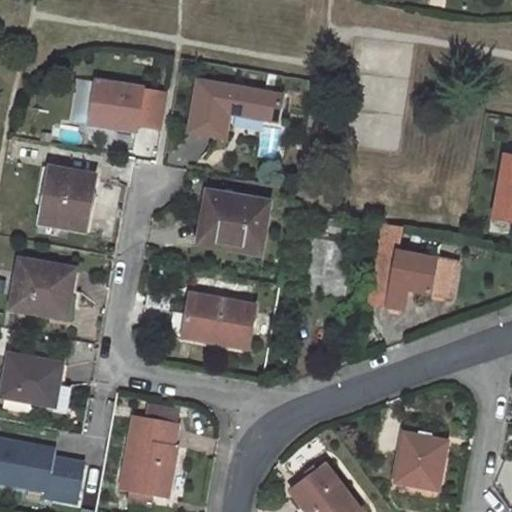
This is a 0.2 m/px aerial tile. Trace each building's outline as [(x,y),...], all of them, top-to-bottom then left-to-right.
[(144,88),(96,80),(90,122),(137,129),(138,122),(144,88)] [(283,97),(199,82),(190,130),(224,137),(229,112),(278,120),(283,97)] [(168,92),(144,88),(138,122),(163,126),(168,92)] [(266,127),(262,154),(279,156),(284,123),(237,116),(236,123),(266,127)] [(511,156),(505,155),(495,217),(511,220),(511,156)] [(95,175),(52,167),(42,222),(86,230),(95,175)] [(269,204),(209,192),(200,238),(243,246),(242,251),(261,254),(269,204)] [(408,289),(449,296),(455,262),(399,251),(403,226),(383,223),(369,302),(405,308),(408,289)] [(356,245),(314,237),(307,277),(309,278),(307,294),(346,301),(356,245)] [(76,269),(22,259),(13,308),(72,319),(78,291),(73,290),(76,269)] [(256,306),(190,294),(182,335),(248,348),(256,306)] [(294,328),(279,326),(276,341),(291,344),(294,328)] [(63,363),(10,354),(3,395),(6,396),(36,401),(55,405),(63,363)] [(6,396),(5,404),(35,409),(36,401),(6,396)] [(177,424),(135,417),(121,489),(136,491),(151,494),(169,497),(178,445),(174,445),(177,424)] [(446,443),(406,435),(397,482),(438,490),(446,443)] [(56,449),(0,438),(0,481),(47,490),(46,496),(79,502),(85,463),(63,459),(61,475),(51,473),(54,457),(56,449)] [(61,475),(63,459),(54,457),(51,473),(61,475)] [(361,511),(326,466),(292,490),(308,511),(361,511)] [(136,491),(134,501),(150,504),(151,494),(136,491)]
